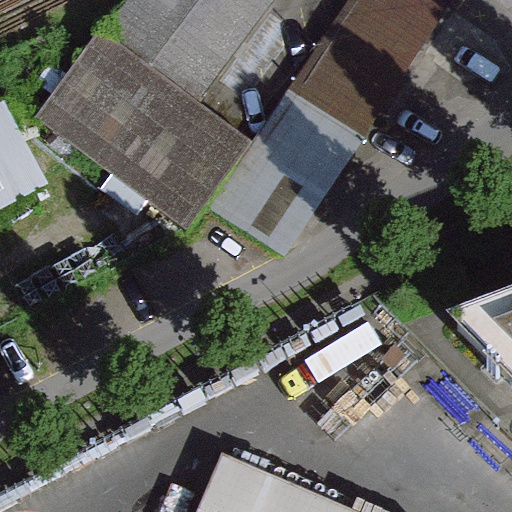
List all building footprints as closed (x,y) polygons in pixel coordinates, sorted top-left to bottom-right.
[(130,0),(40,119),(182,227),(247,143),(194,103),(269,4),(263,0),(130,0)] [(367,129),(449,3),(444,0),(351,0),(297,84),(367,129)] [(286,255),(367,129),(297,84),(215,209),(286,255)] [(0,212),(40,193),(0,111),(0,212)] [(511,306),(451,328),(511,391),(511,306)] [(345,511),(224,461),(202,511),(345,511)]
